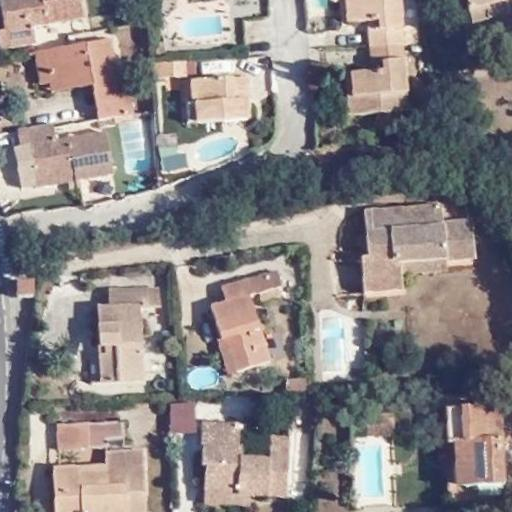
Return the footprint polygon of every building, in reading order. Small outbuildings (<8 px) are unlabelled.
[(80,0),(0,0),(0,9),(4,30),(0,30),(0,48),(35,45),(32,27),(83,19),(80,0)] [(368,31),(369,45),(403,44),(422,43),(421,27),(402,27),(399,0),(330,0),(330,1),(338,1),(344,0),(346,23),(368,22),(378,22),(379,30),(368,31)] [(344,0),(338,1),(340,24),(346,23),(344,0)] [(511,0),(463,0),(470,23),(511,11),(511,0)] [(145,24),(145,13),(133,14),(135,25),(145,24)] [(368,22),(368,31),(379,30),(378,22),(368,22)] [(121,100),(118,84),(110,39),(33,52),(39,86),(48,84),(89,77),(91,87),(97,121),(111,119),(133,114),(130,99),(121,100)] [(403,44),(369,45),(370,63),(380,62),(381,70),(371,71),(350,73),(353,115),(407,111),(403,44)] [(224,79),(222,58),(197,60),(199,80),(224,79)] [(380,62),(370,63),(371,71),(381,70),(380,62)] [(189,73),(188,63),(148,64),(150,79),(183,78),(183,74),(189,73)] [(89,77),(48,84),(49,94),(91,87),(89,77)] [(224,79),(199,80),(189,81),(190,103),(193,103),(194,124),(248,120),(245,100),(243,100),(243,94),(248,94),(248,77),(224,79)] [(190,103),(189,81),(182,81),(185,124),(194,124),(193,103),(190,103)] [(127,82),(118,84),(121,100),(130,99),(127,82)] [(124,168),(153,166),(149,117),(120,119),(124,168)] [(113,126),(111,119),(97,121),(98,128),(113,126)] [(72,173),(74,183),(114,176),(107,133),(56,141),(53,125),(16,131),(18,149),(27,147),(32,178),(72,173)] [(159,157),(160,172),(186,170),(184,155),(159,157)] [(34,188),(74,183),(72,173),(32,178),(34,188)] [(493,223),(499,217),(486,202),(480,208),(493,223)] [(399,263),(445,260),(474,258),(470,220),(443,223),(440,206),(362,212),(363,233),(369,232),(370,246),(365,247),(366,258),(359,259),(362,293),(402,291),(400,277),(399,263)] [(510,229),(499,217),(493,223),(504,235),(510,229)] [(446,273),(445,260),(399,263),(400,277),(446,273)] [(224,339),(234,373),(269,363),(248,296),(281,288),(277,271),(219,288),(224,303),(209,307),(218,341),(224,339)] [(31,298),(32,282),(15,282),(16,298),(31,298)] [(105,356),(98,357),(99,384),(142,381),(139,306),(158,306),(157,288),(108,290),(109,307),(96,308),(98,347),(105,347),(105,356)] [(347,317),(322,318),(323,372),(351,371),(347,317)] [(226,376),(234,373),(224,339),(218,341),(215,342),(226,376)] [(170,433),(197,433),(195,402),(168,403),(170,433)] [(454,488),(501,487),(498,406),(443,409),(446,461),(454,461),(454,488)] [(55,425),(57,450),(99,448),(99,441),(124,440),(123,422),(55,425)] [(236,496),(249,497),(286,498),(289,436),(269,436),(268,458),(240,457),(241,445),(237,444),(239,424),(201,423),(199,445),(206,446),(203,491),(236,492),(236,496)] [(350,430),(348,450),(372,452),(374,432),(350,430)] [(145,511),(143,451),(103,453),(104,466),(104,471),(80,472),(80,467),(51,468),(52,511),(145,511)] [(501,501),(501,487),(454,488),(454,461),(446,461),(447,504),(501,501)] [(248,507),(249,497),(236,496),(236,492),(203,491),(202,504),(248,507)]
